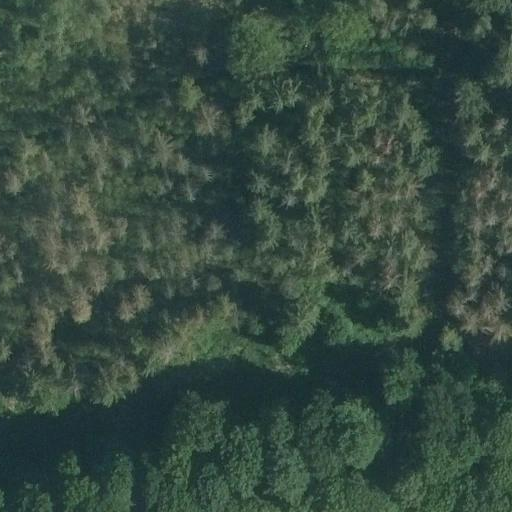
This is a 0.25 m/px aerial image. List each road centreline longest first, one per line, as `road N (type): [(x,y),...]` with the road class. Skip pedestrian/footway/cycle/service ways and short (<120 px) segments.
road 1 (track): [(450,0),(416,451)]
road 2 (track): [(511,468),(416,451),(108,511)]
